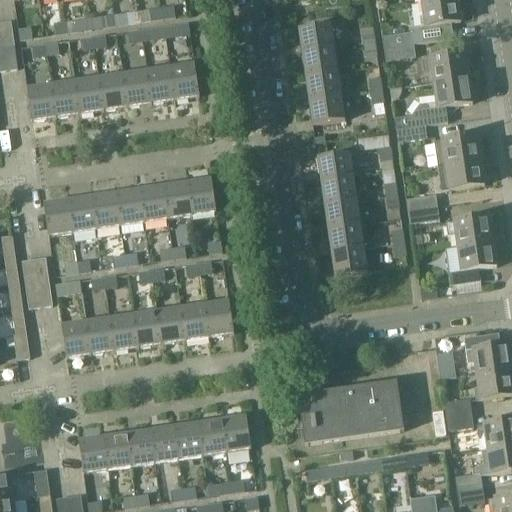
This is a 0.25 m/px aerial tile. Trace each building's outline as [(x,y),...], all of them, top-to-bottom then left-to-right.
[(425,29),(412,31),(412,35),(414,47),(454,41),(452,25),(460,24),(456,0),(450,0),(421,5),(425,29)] [(176,20),(174,9),(161,11),(163,22),(176,20)] [(139,25),(163,22),(161,11),(138,14),(139,25)] [(138,14),(114,18),(115,29),(139,25),(138,14)] [(103,31),(115,29),(114,18),(101,20),(103,31)] [(11,23),(0,24),(0,28),(3,49),(15,47),(11,23)] [(79,23),(66,25),(68,37),(81,35),(79,23)] [(56,39),(68,37),(66,25),(54,27),(56,39)] [(189,26),(165,30),(166,41),(190,37),(189,26)] [(299,31),(303,55),(335,50),(331,26),(299,31)] [(142,44),(166,41),(165,30),(141,33),(142,44)] [(19,33),(20,43),(33,41),(32,31),(19,33)] [(129,46),(142,44),(141,33),(128,35),(129,46)] [(362,35),(364,47),(376,45),(375,33),(362,35)] [(382,39),(383,52),(414,47),(412,35),(382,39)] [(106,38),(93,40),(95,52),(107,50),(106,38)] [(82,53),(95,52),(93,40),(80,41),(82,53)] [(364,47),(366,59),(378,58),(376,45),(364,47)] [(58,46),(46,47),(47,58),(60,56),(58,46)] [(15,47),(3,49),(7,72),(18,71),(15,47)] [(34,60),(47,58),(46,47),(33,49),(34,60)] [(416,60),(414,47),(383,52),(385,64),(416,60)] [(338,73),(335,50),(303,55),(306,78),(338,73)] [(431,75),(433,86),(469,81),(465,55),(429,61),(429,62),(422,63),(424,76),(431,75)] [(199,100),(194,66),(170,70),(174,103),(199,100)] [(151,107),(174,103),(170,70),(146,73),(151,107)] [(123,77),(127,110),(151,107),(146,73),(123,77)] [(342,98),(338,73),(306,78),(309,103),(342,98)] [(103,114),(127,110),(123,77),(99,80),(103,114)] [(103,114),(99,80),(75,83),(80,117),(103,114)] [(368,82),(370,95),(383,93),(381,80),(368,82)] [(445,109),(473,105),(469,81),(433,86),(435,98),(415,102),(405,118),(394,120),(395,133),(426,129),(426,128),(448,125),(445,109)] [(75,83),(52,87),(56,120),(80,117),(75,83)] [(27,91),(31,124),(56,120),(52,87),(27,91)] [(385,106),(383,93),(370,95),(372,107),(385,106)] [(342,98),(309,103),(313,128),(345,123),(342,98)] [(427,142),(426,129),(395,133),(397,146),(427,142)] [(436,157),(438,169),(481,163),(477,137),(441,143),(442,143),(434,144),(436,157)] [(389,138),(358,142),(359,153),(379,151),(391,150),(389,138)] [(391,150),(379,151),(381,164),(392,162),(391,150)] [(318,160),(321,185),(354,180),(350,155),(318,160)] [(449,192),(484,187),(481,163),(438,169),(442,193),(449,192)] [(398,198),(394,174),(382,176),(384,187),(385,200),(398,198)] [(357,204),(354,180),(321,185),(325,209),(357,204)] [(187,186),(191,219),(215,215),(211,182),(187,186)] [(168,222),(191,219),(187,186),(163,189),(168,222)] [(139,193),(144,225),(168,222),(163,189),(139,193)] [(121,229),(144,225),(139,193),(116,196),(121,229)] [(121,229),(116,196),(92,199),(97,232),(121,229)] [(406,202),(408,214),(438,210),(436,197),(406,202)] [(387,212),(399,210),(398,198),(385,200),(387,212)] [(92,199),(68,203),(72,236),(97,232),(92,199)] [(44,206),(48,239),(72,236),(68,203),(44,206)] [(361,228),(357,204),(325,209),(328,232),(361,228)] [(409,227),(440,223),(438,210),(408,214),(409,227)] [(455,236),(457,248),(493,243),(489,218),(454,223),(454,224),(446,225),(448,238),(455,236)] [(332,256),(364,251),(361,228),(328,232),(332,256)] [(391,234),(393,247),(404,245),(402,233),(391,234)] [(11,239),(1,240),(3,256),(13,255),(11,239)] [(479,273),(497,271),(493,243),(457,248),(461,274),(449,275),(451,288),(481,284),(479,273)] [(221,255),(220,245),(207,247),(209,257),(221,255)] [(406,258),(404,245),(393,247),(395,260),(406,258)] [(184,249),(172,251),(173,263),(186,261),(184,249)] [(161,265),(173,263),(172,251),(159,253),(161,265)] [(368,276),(364,251),(332,256),(336,280),(368,276)] [(137,256),(124,258),(126,270),(138,268),(137,256)] [(113,272),(126,270),(124,258),(112,260),(113,272)] [(50,284),(46,260),(34,262),(38,286),(50,284)] [(22,264),(26,288),(38,286),(34,262),(22,264)] [(15,264),(5,265),(7,280),(17,278),(15,264)] [(89,264),(77,266),(78,276),(91,274),(89,264)] [(211,265),(198,267),(200,277),(212,275),(211,265)] [(78,276),(77,266),(64,267),(66,278),(78,276)] [(187,279),(200,277),(198,267),(186,269),(187,279)] [(163,271),(151,273),(152,285),(165,283),(163,271)] [(140,286),(152,285),(151,273),(138,275),(140,286)] [(115,278),(103,280),(105,292),(117,290),(115,278)] [(92,293),(105,292),(103,280),(90,282),(92,293)] [(50,284),(38,286),(41,310),(53,308),(50,284)] [(79,284),(67,286),(69,296),(81,295),(79,284)] [(29,312),(41,310),(38,286),(26,288),(29,312)] [(55,288),(57,298),(69,296),(67,286),(55,288)] [(18,288),(8,289),(11,313),(22,312),(18,288)] [(234,336),(229,303),(204,307),(209,340),(234,336)] [(186,343),(209,340),(204,307),(180,310),(186,343)] [(186,343),(180,310),(156,314),(161,347),(186,343)] [(22,312),(11,313),(14,328),(24,327),(22,312)] [(156,314),(133,317),(138,350),(161,347),(156,314)] [(138,350),(133,317),(109,321),(114,354),(138,350)] [(109,321),(86,324),(91,357),(114,354),(109,321)] [(61,328),(66,361),(91,357),(86,324),(61,328)] [(15,338),(13,339),(14,347),(17,363),(29,362),(25,336),(15,338)] [(468,368),(475,367),(476,377),(511,372),(508,347),(500,348),(498,336),(464,341),(468,368)] [(13,339),(6,340),(7,349),(14,347),(13,339)] [(456,380),(452,355),(436,357),(440,383),(456,380)] [(511,398),(511,373),(511,372),(476,377),(480,403),(511,398)] [(305,449),(403,434),(396,384),(298,398),(305,449)] [(443,406),(446,420),(471,417),(469,402),(443,406)] [(474,431),(471,417),(446,420),(448,435),(474,431)] [(246,419),(245,419),(222,423),(226,455),(250,452),(246,419)] [(485,441),(487,451),(511,447),(511,422),(483,427),(483,428),(477,429),(479,441),(485,441)] [(202,459),(226,455),(222,423),(197,426),(202,459)] [(202,459),(197,426),(174,430),(178,462),(202,459)] [(174,430),(150,433),(155,465),(178,462),(174,430)] [(155,465),(150,433),(126,436),(131,469),(155,465)] [(126,436),(103,440),(108,472),(131,469),(126,436)] [(78,443),(83,476),(108,472),(103,440),(78,443)] [(473,477),(480,477),(480,478),(491,477),(511,473),(511,447),(487,451),(487,452),(480,453),(482,467),(472,472),(473,477)] [(341,464),(353,462),(352,454),(339,455),(341,464)] [(429,466),(428,456),(403,460),(405,470),(429,466)] [(403,460),(378,463),(380,473),(405,470),(403,460)] [(355,477),(380,473),(378,463),(354,467),(355,477)] [(332,480),(355,477),(354,467),(330,470),(332,480)] [(305,474),(306,484),(332,480),(330,470),(305,474)] [(46,473),(33,475),(34,479),(37,500),(49,498),(46,473)] [(455,480),(457,494),(482,491),(480,478),(480,477),(473,477),(455,480)] [(0,479),(0,504),(14,503),(10,478),(0,479)] [(243,484),(230,485),(232,496),(244,494),(243,484)] [(219,497),(232,496),(230,485),(218,487),(219,497)] [(195,490),(182,492),(184,504),(197,502),(195,490)] [(457,494),(459,508),(484,505),(482,491),(457,494)] [(172,505),(184,504),(182,492),(170,493),(172,505)] [(147,497),(135,499),(137,510),(149,508),(147,497)] [(51,511),(49,498),(37,500),(39,500),(40,511),(51,511)] [(69,500),(70,511),(82,511),(80,498),(69,500)] [(511,511),(511,498),(494,501),(494,502),(488,503),(489,511),(511,511)] [(124,511),(126,511),(137,510),(135,499),(122,500),(124,511)] [(434,499),(409,503),(410,511),(452,511),(452,509),(436,511),(434,499)] [(57,511),(70,511),(69,500),(57,501),(57,511)] [(249,511),(258,511),(257,501),(245,502),(246,511),(249,511)] [(0,511),(15,511),(14,503),(0,504),(0,511)]
